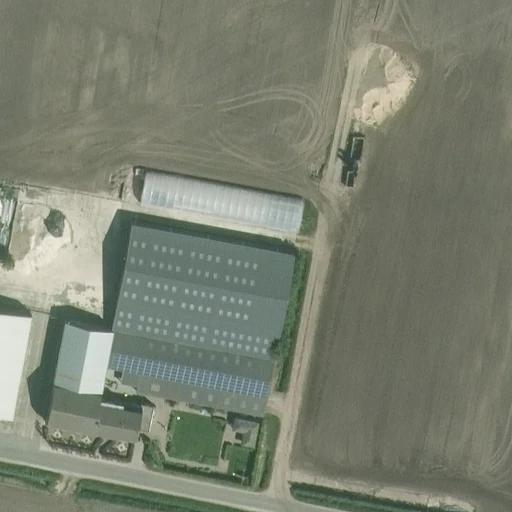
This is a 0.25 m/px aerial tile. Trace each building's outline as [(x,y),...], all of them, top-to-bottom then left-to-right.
[(69,169),(77,112),(42,107),(34,164),(69,169)] [(313,207),(318,180),(159,152),(155,179),(313,207)] [(220,213),(148,200),(145,216),(151,217),(150,220),(217,232),(220,213)] [(64,318),(56,362),(45,421),(134,438),(136,427),(147,429),(152,404),(140,402),(139,404),(98,397),(104,365),(121,368),(120,373),(138,376),(135,390),(263,414),(293,251),(130,221),(110,327),(64,318)] [(0,412),(13,414),(16,395),(30,320),(32,311),(30,311),(0,305),(0,412)] [(421,355),(415,416),(439,419),(445,357),(421,355)]
